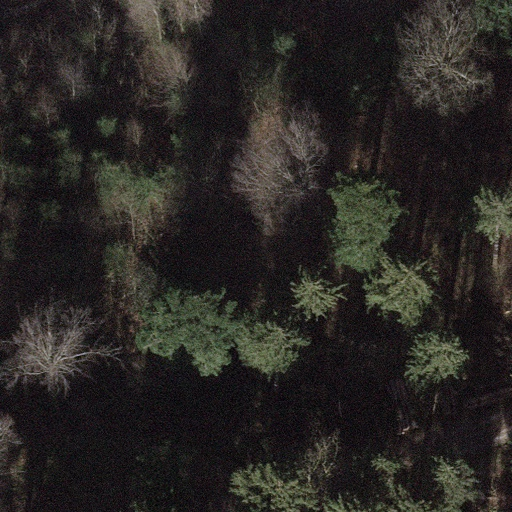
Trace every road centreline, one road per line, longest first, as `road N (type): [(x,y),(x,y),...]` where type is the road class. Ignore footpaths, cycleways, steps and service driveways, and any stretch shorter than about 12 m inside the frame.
road 1 (track): [(511,422),(259,511)]
road 2 (track): [(198,511),(0,467)]
